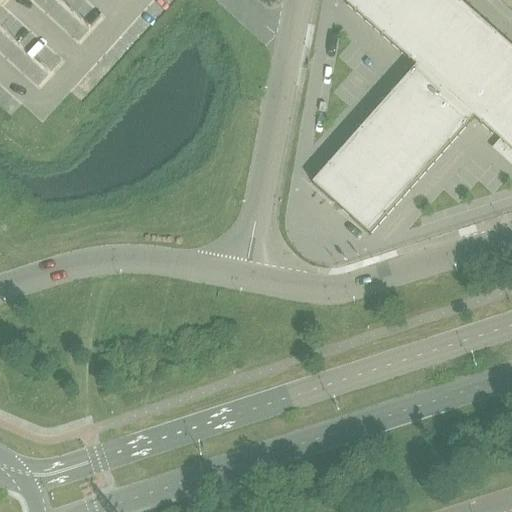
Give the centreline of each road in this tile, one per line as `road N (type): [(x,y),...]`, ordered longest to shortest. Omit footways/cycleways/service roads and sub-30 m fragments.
road 1 (tertiary): [(511,325),(172,435)]
road 2 (tertiary): [(185,482),(511,375)]
road 3 (unclassified): [(244,278),(297,0)]
road 4 (unclassified): [(511,235),(347,288),(244,278)]
road 5 (unclassified): [(0,289),(111,258),(244,278)]
road 6 (tertiary): [(172,435),(55,464),(7,459)]
road 7 (tertiary): [(172,435),(103,465),(26,483)]
road 8 (tertiary): [(67,511),(185,482)]
